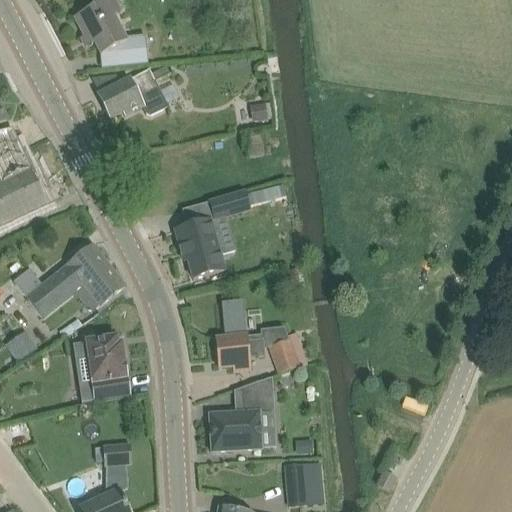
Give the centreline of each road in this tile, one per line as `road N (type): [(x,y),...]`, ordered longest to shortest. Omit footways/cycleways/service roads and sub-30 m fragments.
road 1 (secondary): [(179,511),(161,318),(1,0)]
road 2 (unclassified): [(398,511),(453,403),(511,245)]
